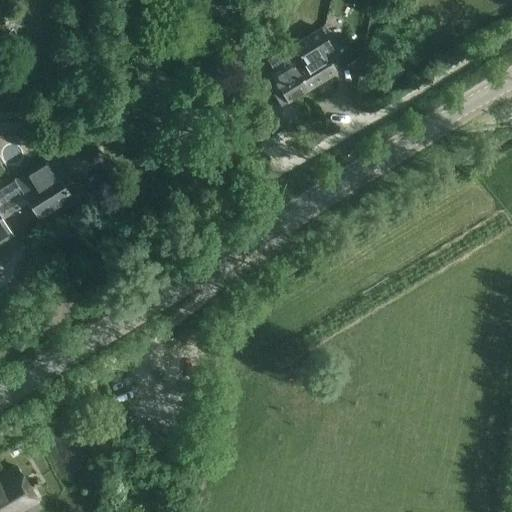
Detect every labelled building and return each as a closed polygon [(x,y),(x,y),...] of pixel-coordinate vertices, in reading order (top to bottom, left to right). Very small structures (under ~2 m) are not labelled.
[(335,66),(323,47),(330,43),(318,24),(287,44),(292,53),(289,55),(293,61),(306,84),(335,66)] [(279,102),(306,84),(293,61),(276,71),(278,75),(273,78),(276,83),(272,86),(275,90),(272,92),(279,102)] [(3,218),(32,200),(40,214),(71,194),(66,187),(77,180),(60,153),(22,177),(0,190),(0,241),(13,233),(3,218)] [(113,433),(111,447),(137,450),(139,437),(113,433)] [(0,474),(0,511),(28,511),(39,506),(15,466),(0,474)]
